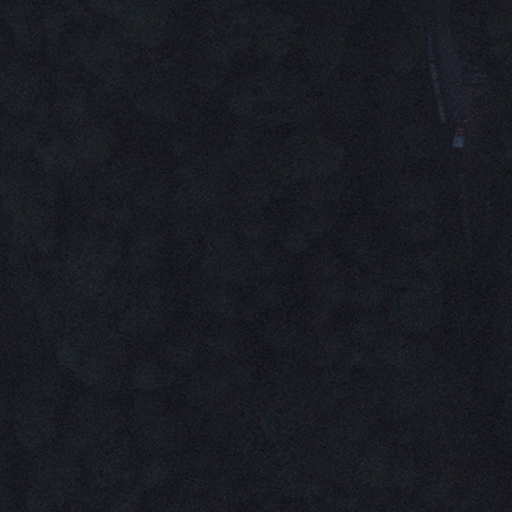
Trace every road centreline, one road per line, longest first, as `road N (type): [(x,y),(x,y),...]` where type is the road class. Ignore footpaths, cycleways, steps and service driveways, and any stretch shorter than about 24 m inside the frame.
road 1 (track): [(439,0),(504,446)]
road 2 (track): [(26,511),(0,192)]
